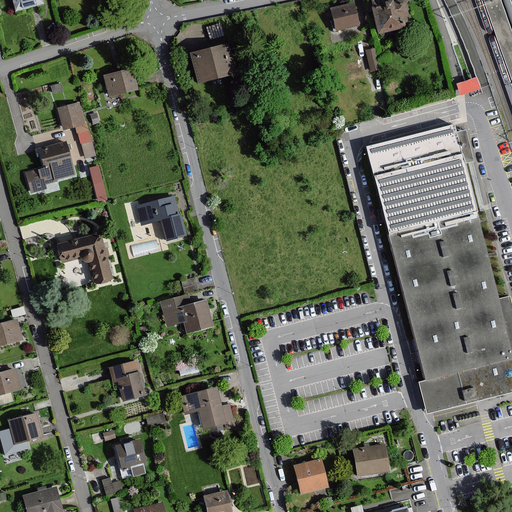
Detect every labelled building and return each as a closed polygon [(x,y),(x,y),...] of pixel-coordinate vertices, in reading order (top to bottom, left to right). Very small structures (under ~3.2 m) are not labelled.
[(13,0),(17,11),(44,4),(43,0),(13,0)] [(383,0),(377,1),(370,3),(372,12),(377,34),(412,26),(409,11),(406,0),(383,0)] [(511,27),(502,0),(485,0),(511,74),(511,27)] [(331,10),(336,30),(357,25),(353,6),(331,10)] [(194,52),(201,82),(237,74),(230,44),(194,52)] [(373,47),(365,50),(370,68),(390,63),(388,54),(376,57),(373,47)] [(106,75),(112,96),(137,89),(131,68),(106,75)] [(481,88),(477,77),(457,84),(461,95),(481,88)] [(80,103),(60,108),(65,128),(76,125),(78,131),(79,131),(82,142),(83,141),(87,156),(95,154),(87,122),(85,122),(80,103)] [(424,386),(417,388),(425,419),(511,396),(511,316),(508,300),(496,303),(451,125),(362,149),(415,352),(424,386)] [(44,167),(25,172),(31,194),(47,189),(46,184),(56,181),(56,179),(74,174),(75,174),(65,141),(39,149),(44,167)] [(107,198),(99,166),(91,168),(99,200),(107,198)] [(173,195),(137,205),(142,223),(161,218),(167,240),(187,234),(181,213),(178,214),(173,195)] [(76,257),(88,263),(94,283),(112,278),(99,234),(57,246),(62,261),(76,257)] [(195,279),(183,282),(186,293),(198,290),(195,279)] [(168,325),(184,321),(187,333),(213,326),(206,301),(190,305),(187,295),(162,302),(168,325)] [(0,323),(0,345),(22,339),(16,319),(0,323)] [(110,368),(114,382),(120,381),(124,399),(145,394),(137,361),(110,368)] [(0,393),(21,387),(15,368),(0,372),(0,393)] [(212,425),(214,432),(224,430),(223,424),(227,423),(226,421),(233,419),(230,404),(222,406),(218,387),(181,396),(185,413),(201,410),(205,427),(212,425)] [(0,394),(0,402),(13,399),(11,391),(0,394)] [(17,443),(18,445),(44,438),(38,413),(21,418),(11,420),(17,443)] [(105,433),(106,440),(115,438),(114,431),(105,433)] [(140,440),(118,446),(124,468),(146,463),(140,440)] [(359,474),(388,470),(385,445),(356,450),(359,474)] [(321,460),(297,466),(303,491),(327,486),(321,460)] [(107,495),(115,493),(111,479),(103,481),(107,495)] [(63,511),(57,489),(24,497),(28,511),(63,511)] [(232,511),(228,492),(206,497),(209,511),(232,511)] [(121,511),(119,499),(111,500),(113,511),(121,511)] [(164,511),(163,503),(136,510),(136,511),(164,511)]
